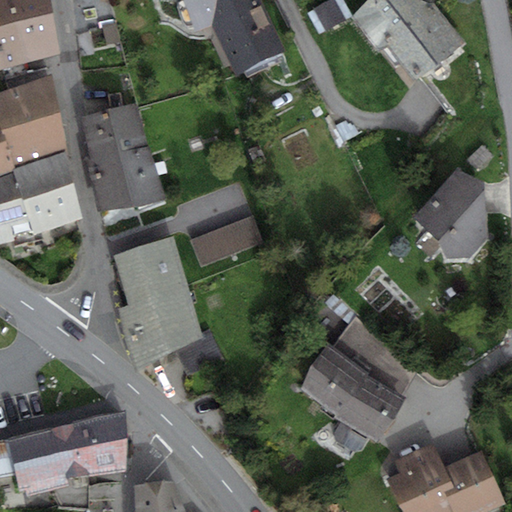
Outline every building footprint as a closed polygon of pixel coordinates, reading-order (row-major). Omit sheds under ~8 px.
[(49,0),(0,0),(0,23),(17,19),(28,62),(63,53),(49,0)] [(184,0),(196,30),(209,24),(259,0),(184,0)] [(286,49),(261,0),(259,0),(209,24),(234,74),(286,49)] [(334,0),(329,0),(314,9),(326,30),(345,19),(334,0)] [(433,4),(427,8),(421,0),(366,0),(351,17),(379,49),(386,44),(412,80),(464,43),(433,4)] [(0,68),(28,62),(17,19),(0,23),(0,68)] [(115,22),(101,25),(106,43),(119,40),(115,22)] [(65,148),(52,73),(0,90),(0,125),(14,165),(65,148)] [(82,116),(90,157),(148,146),(135,103),(82,116)] [(0,125),(0,172),(14,165),(0,125)] [(165,198),(148,146),(90,157),(86,159),(99,210),(165,198)] [(82,217),(65,151),(14,171),(33,233),(82,217)] [(470,256),(487,238),(483,181),(455,169),(412,217),(438,239),(447,257),(470,256)] [(14,171),(0,177),(0,243),(33,233),(14,171)] [(171,237),(115,255),(128,305),(118,308),(135,372),(175,349),(187,375),(225,359),(210,329),(202,332),(171,237)] [(336,409),(363,368),(326,344),(299,385),(336,409)] [(405,396),(363,368),(336,409),(332,414),(375,442),(405,396)] [(125,410),(63,424),(75,480),(126,470),(125,410)] [(21,495),(75,480),(63,424),(7,438),(0,439),(0,477),(15,475),(21,495)] [(388,480),(403,511),(449,511),(454,510),(462,506),(444,468),(431,443),(395,460),(401,473),(388,480)] [(454,510),(454,511),(481,511),(503,502),(479,451),(444,468),(462,506),(454,510)] [(185,511),(173,480),(135,483),(136,511),(185,511)]
